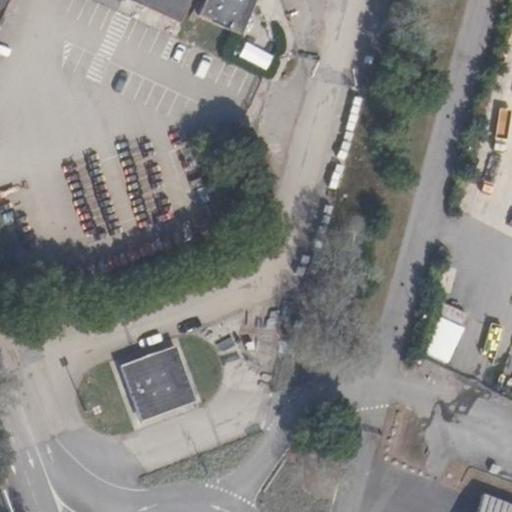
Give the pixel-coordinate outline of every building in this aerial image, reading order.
[(115,0),(177,29),(190,0),(0,0),(0,18),(8,0),(115,0)] [(203,0),(194,20),(238,40),(256,0),(203,0)] [(241,45),(237,62),(268,71),(276,42),(261,38),(258,49),(241,45)] [(422,353),(446,364),(462,330),(438,319),(422,353)] [(185,403),(168,358),(123,375),(140,420),(185,403)] [(511,511),(478,499),(472,511),(511,511)]
